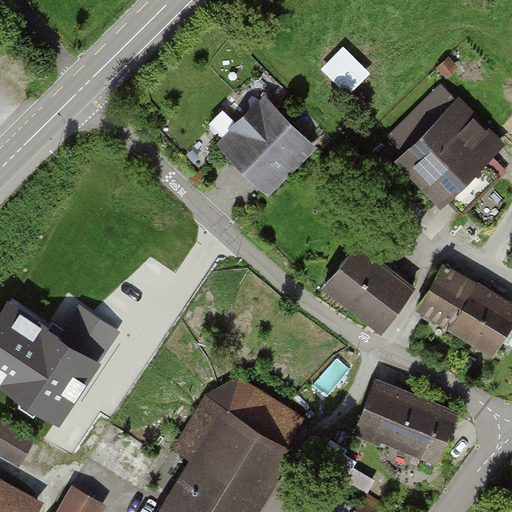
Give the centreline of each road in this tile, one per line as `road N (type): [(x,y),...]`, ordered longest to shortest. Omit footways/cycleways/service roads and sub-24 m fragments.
road 1 (residential): [(511,433),(478,401),(298,295),(82,89)]
road 2 (secondary): [(172,0),(82,89)]
